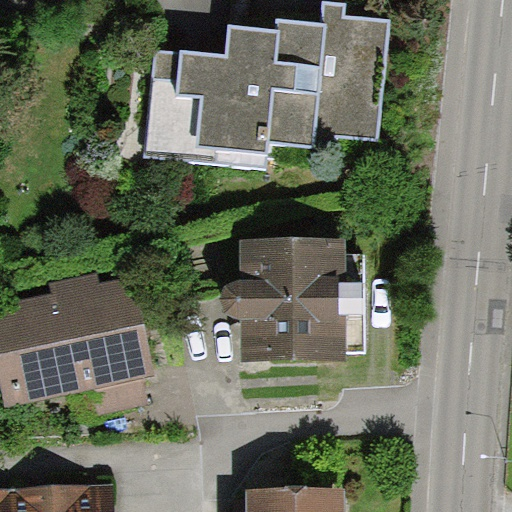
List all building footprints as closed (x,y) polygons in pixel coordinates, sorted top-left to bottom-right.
[(230,63),(157,56),(147,157),(259,167),(262,143),(324,149),(326,134),(374,139),(386,20),(281,10),(279,31),(234,26),(230,63)] [(347,246),(247,247),(248,356),(348,356),(347,246)] [(132,286),(0,312),(0,385),(4,407),(150,377),(132,286)] [(341,511),(341,496),(248,500),(248,511),(341,511)] [(105,511),(105,497),(0,499),(0,511),(105,511)]
